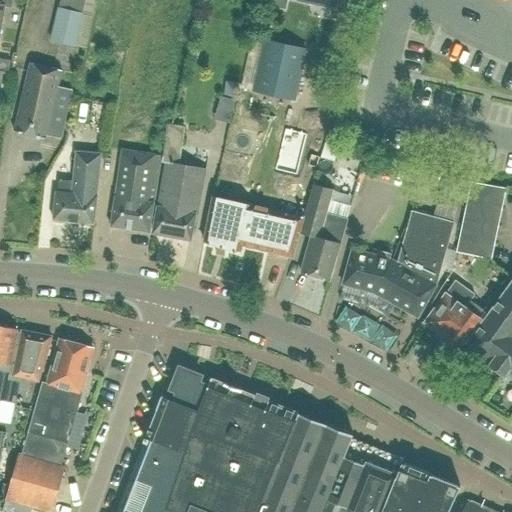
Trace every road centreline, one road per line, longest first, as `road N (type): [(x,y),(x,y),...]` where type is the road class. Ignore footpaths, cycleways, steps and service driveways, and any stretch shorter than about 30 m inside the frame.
road 1 (secondary): [(511,458),(342,360),(160,293)]
road 2 (residential): [(85,511),(160,293)]
road 3 (secondary): [(160,293),(0,274)]
